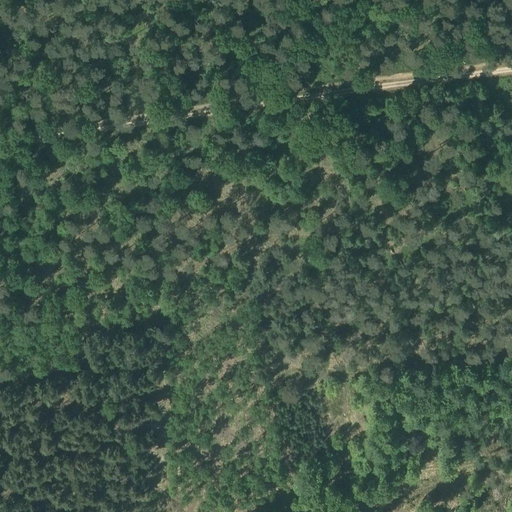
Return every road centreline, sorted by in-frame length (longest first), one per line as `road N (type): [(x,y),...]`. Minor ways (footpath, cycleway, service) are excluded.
road 1 (track): [(511,68),(240,108)]
road 2 (track): [(240,108),(0,145)]
road 3 (track): [(511,471),(469,467),(353,487)]
